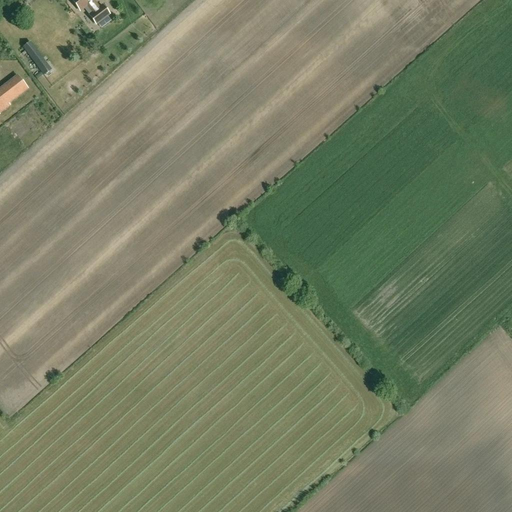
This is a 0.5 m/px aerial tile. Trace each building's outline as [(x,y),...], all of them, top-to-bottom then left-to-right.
[(39,0),(34,1),(36,8),(43,7),(44,13),(52,12),(49,0),(39,0)] [(94,0),(71,0),(80,11),(87,6),(93,13),(89,16),(96,24),(109,14),(102,6),(99,8),(93,1),(94,0)] [(80,43),(77,37),(68,40),(71,46),(80,43)] [(45,64),(30,43),(23,47),(39,68),(45,64)] [(0,88),(0,113),(10,106),(9,104),(28,89),(17,75),(0,88)]
